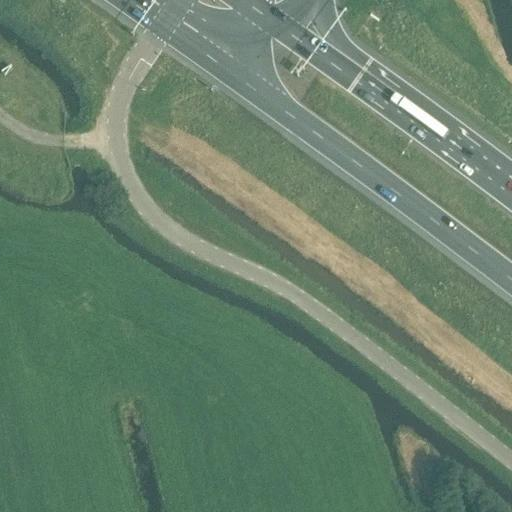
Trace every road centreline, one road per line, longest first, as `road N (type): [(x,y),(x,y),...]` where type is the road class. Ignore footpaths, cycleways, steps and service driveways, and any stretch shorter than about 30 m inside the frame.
road 1 (unclassified): [(511,462),(283,289),(201,252),(127,187),(116,111),(163,26)]
road 2 (trunk): [(218,65),(511,283)]
road 3 (trunk): [(511,199),(281,30)]
road 4 (track): [(115,141),(43,141),(0,116)]
